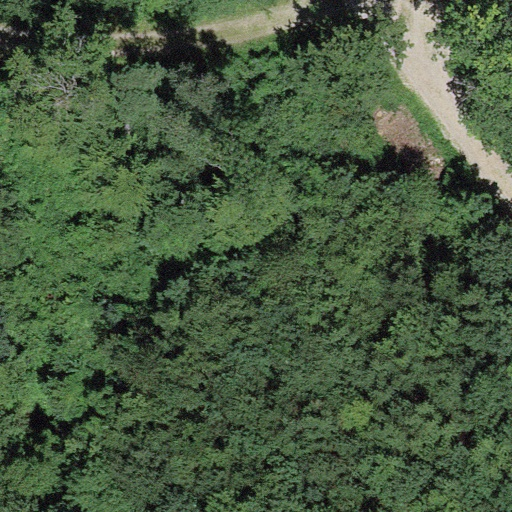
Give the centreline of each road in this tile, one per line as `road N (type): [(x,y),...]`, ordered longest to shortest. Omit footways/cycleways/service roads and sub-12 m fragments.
road 1 (track): [(0,39),(164,42),(256,32),(360,0)]
road 2 (track): [(348,0),(511,189)]
